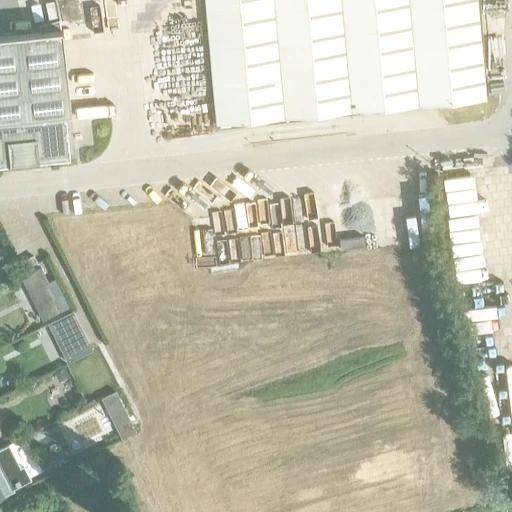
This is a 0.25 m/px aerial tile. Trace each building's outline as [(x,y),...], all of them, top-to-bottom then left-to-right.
[(205,0),(216,124),(486,99),(476,0),(205,0)] [(61,28),(60,22),(39,24),(40,31),(0,35),(0,159),(9,158),(10,164),(16,163),(16,158),(23,158),(25,162),(39,160),(38,155),(67,152),(67,156),(70,155),(64,113),(71,112),(62,29),(61,28)] [(6,263),(0,265),(0,281),(12,276),(6,263)] [(41,267),(20,277),(28,292),(37,288),(51,316),(63,310),(48,281),(41,267)] [(73,310),(47,323),(56,341),(81,328),(73,310)] [(65,366),(56,371),(59,377),(64,378),(70,375),(65,366)] [(115,390),(101,397),(121,437),(135,430),(115,390)] [(72,430),(82,450),(100,442),(91,421),(72,430)] [(0,494),(20,484),(13,469),(0,476),(0,494)] [(56,511),(47,492),(11,511),(56,511)]
